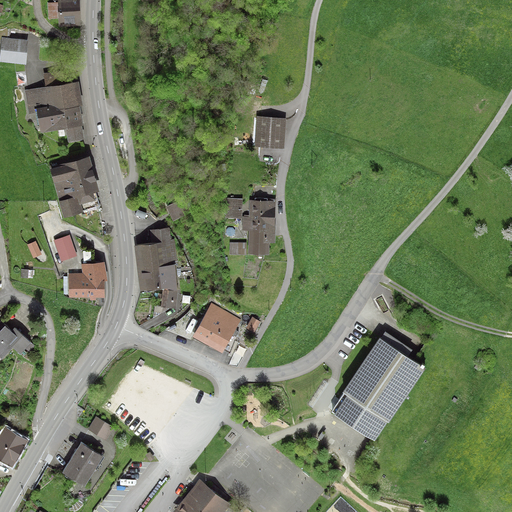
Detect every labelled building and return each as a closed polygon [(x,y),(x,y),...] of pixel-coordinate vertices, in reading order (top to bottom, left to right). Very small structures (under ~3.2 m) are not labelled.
[(80,0),(53,0),(54,2),(48,2),(49,20),(60,19),(60,26),(81,25),(80,0)] [(31,41),(4,38),(2,61),(29,64),(31,41)] [(43,75),(46,89),(66,86),(63,72),(43,75)] [(29,114),(37,113),(41,133),(64,129),(67,143),(84,140),(78,107),(82,107),(78,83),(66,86),(46,89),(25,93),(29,114)] [(286,120),(258,118),(256,148),(284,150),(286,120)] [(89,158),(50,170),(65,217),(96,207),(93,196),(100,194),(89,158)] [(243,199),(226,198),(226,218),(242,219),(243,199)] [(180,199),(167,206),(175,221),(188,214),(180,199)] [(275,204),(251,203),(251,216),(244,216),(244,230),(250,230),(250,255),(268,256),(268,244),(275,244),(275,204)] [(178,286),(169,226),(150,229),(152,242),(131,245),(138,292),(165,288),(164,306),(176,308),(178,286)] [(60,261),(76,255),(70,235),(53,241),(60,261)] [(230,243),(230,255),(245,255),(245,243),(230,243)] [(83,273),(69,273),(68,297),(105,299),(105,279),(102,263),(82,264),(83,273)] [(242,319),(213,303),(195,337),(224,353),(242,319)] [(261,321),(253,317),(246,329),(254,334),(261,321)] [(7,320),(0,327),(0,358),(13,344),(21,351),(26,346),(29,349),(35,343),(14,325),(13,326),(7,320)] [(426,365),(381,334),(331,407),(376,437),(426,365)] [(98,417),(90,429),(108,441),(116,428),(98,417)] [(0,435),(0,455),(12,463),(28,436),(8,423),(0,435)] [(106,456),(82,442),(64,472),(88,486),(106,456)] [(201,479),(174,510),(176,511),(222,511),(230,503),(201,479)]
